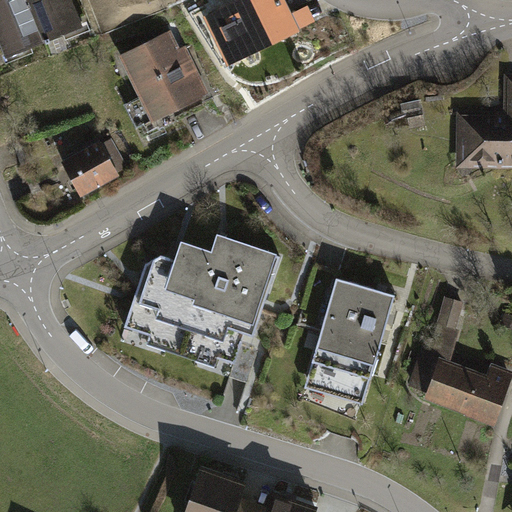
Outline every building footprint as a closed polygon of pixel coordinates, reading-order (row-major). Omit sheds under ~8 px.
[(70,0),(0,0),(0,28),(10,53),(80,25),(70,0)] [(279,0),(243,0),(210,16),(218,33),(226,29),(239,57),(294,30),(279,0)] [(172,31),(122,54),(155,125),(205,102),(172,31)] [(472,136),(472,162),(511,162),(511,116),(472,116),(472,119),(459,119),(458,136),(472,136)] [(81,155),(65,164),(81,192),(117,172),(99,139),(78,150),(81,155)] [(222,235),(219,234),(212,253),(185,244),(182,243),(177,260),(172,259),(162,255),(147,264),(141,281),(126,327),(149,335),(147,343),(215,366),(218,357),(234,362),(242,338),(243,334),(254,337),(266,303),(282,255),(222,235)] [(395,294),(338,277),(309,377),(364,400),(395,294)] [(446,355),(463,303),(446,298),(429,349),(446,355)] [(511,315),(506,313),(502,323),(511,327),(511,315)] [(422,354),(410,384),(496,417),(511,376),(491,368),(486,379),(422,354)] [(251,511),(253,507),(239,502),(245,483),(201,468),(186,511),(251,511)] [(266,511),(253,507),(251,511),(312,511),(314,507),(272,493),(266,511)]
